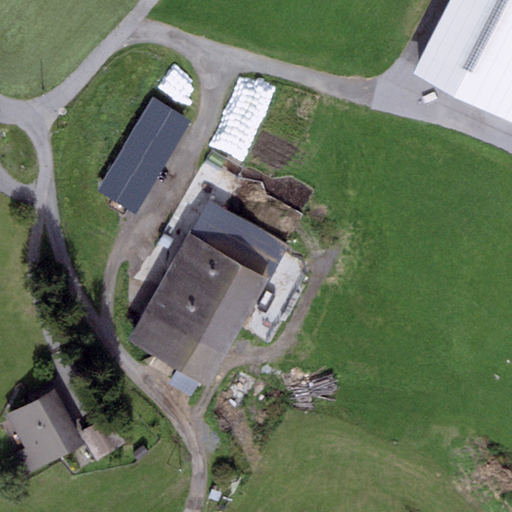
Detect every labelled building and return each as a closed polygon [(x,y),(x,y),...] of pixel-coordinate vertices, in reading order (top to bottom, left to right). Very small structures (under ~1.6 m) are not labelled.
[(511,0),(450,0),(414,73),(511,120),(511,0)] [(192,120),(153,97),(97,191),(136,214),(192,120)] [(209,200),(128,340),(178,369),(169,383),(191,396),(200,381),(207,385),(288,246),(209,200)] [(259,380),(239,369),(220,401),(241,413),(259,380)] [(80,432),(55,389),(6,416),(24,448),(12,454),(25,477),(86,443),(95,460),(125,443),(110,415),(80,432)]
